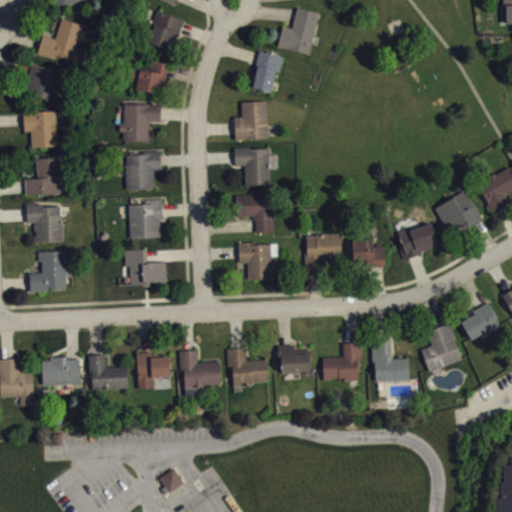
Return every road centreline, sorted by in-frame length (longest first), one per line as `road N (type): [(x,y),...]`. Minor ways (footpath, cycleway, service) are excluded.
road 1 (residential): [(511,241),(430,289),(388,301),(0,319)]
road 2 (residential): [(202,310),(197,112),(233,0)]
